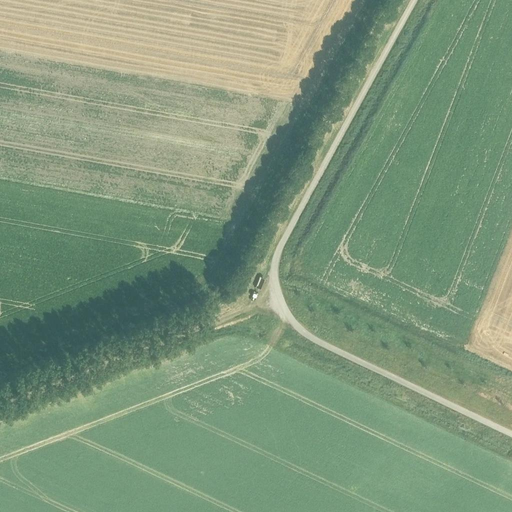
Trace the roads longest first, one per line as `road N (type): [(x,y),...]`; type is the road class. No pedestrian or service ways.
road 1 (unclassified): [(511,434),(302,333),(276,300),(283,242),(417,0)]
road 2 (track): [(0,408),(276,300)]
